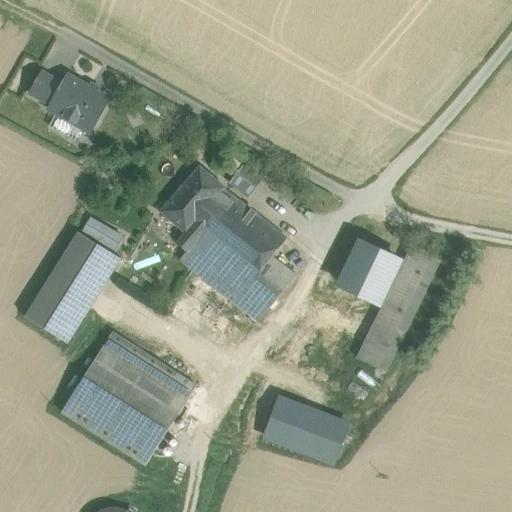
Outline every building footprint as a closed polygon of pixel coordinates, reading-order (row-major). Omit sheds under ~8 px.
[(109,99),(68,77),(49,110),(90,133),(109,99)] [(264,179),(245,165),(230,184),(249,198),(264,179)] [(197,166),(161,212),(186,232),(187,233),(223,188),(224,186),(197,166)] [(285,237),(223,188),(187,233),(186,232),(177,243),(188,252),(189,252),(192,248),(245,290),(261,268),(285,237)] [(412,243),(369,223),(346,268),(345,268),(312,336),(356,358),(412,244),(412,243)] [(79,233),(25,318),(68,344),(121,260),(79,233)] [(412,244),(356,358),(387,373),(442,258),(412,243),(412,244)] [(286,288),(261,268),(245,290),(192,248),(189,252),(188,252),(182,260),(260,321),(286,288)] [(197,387),(112,333),(62,413),(146,466),(197,387)] [(295,402),(266,389),(254,416),(283,429),(295,402)] [(283,429),(254,416),(247,431),(277,444),(283,429)]
